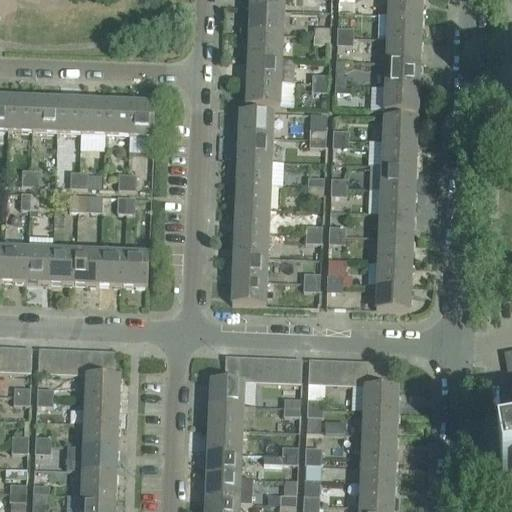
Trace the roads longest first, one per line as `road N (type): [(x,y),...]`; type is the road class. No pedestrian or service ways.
road 1 (residential): [(470,0),(457,345)]
road 2 (residential): [(191,334),(457,345)]
road 3 (residential): [(191,334),(196,91)]
road 4 (residential): [(196,91),(0,84)]
road 5 (residential): [(169,511),(175,333)]
road 6 (residential): [(0,326),(175,333)]
road 7 (residential): [(457,345),(451,511)]
